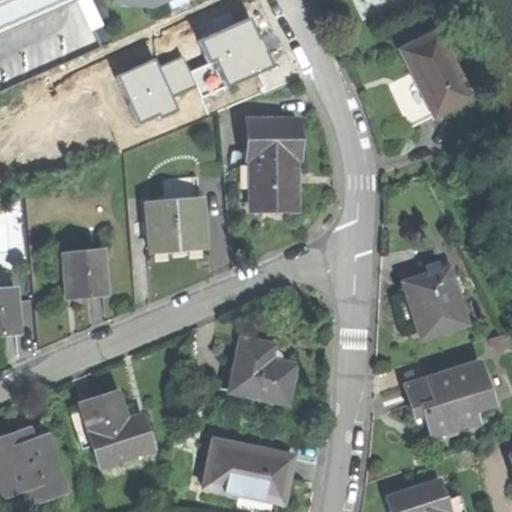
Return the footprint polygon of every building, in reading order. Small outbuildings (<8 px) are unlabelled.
[(2,0),(0,1),(0,32),(24,21),(14,0),(2,0)] [(80,0),(73,4),(85,31),(99,24),(87,0),(80,0)] [(394,106),(406,130),(465,99),(432,34),(398,51),(410,75),(384,88),(394,106)] [(250,211),(293,211),(294,160),(297,160),(297,142),(297,121),(247,121),(246,160),(251,160),(250,211)] [(161,180),(163,204),(198,202),(196,178),(161,180)] [(173,248),(200,247),(198,202),(163,204),(146,205),(149,249),(173,248)] [(83,298),(103,296),(100,252),(61,255),(64,299),(83,298)] [(420,339),(466,324),(448,269),(402,284),(412,316),(420,339)] [(0,334),(14,334),(12,289),(0,289),(0,334)] [(237,339),(227,395),(286,406),(294,366),(278,363),(281,348),(252,342),(237,339)] [(480,362),(404,388),(409,404),(413,416),(423,413),(431,435),(477,419),(473,409),(493,402),(480,362)] [(98,465),(149,449),(138,415),(124,419),(115,391),(96,397),(80,401),(83,410),(70,414),(80,448),(92,445),(98,465)] [(5,436),(0,437),(0,491),(1,495),(20,489),(25,504),(62,492),(43,436),(30,441),(26,428),(5,436)] [(200,488),(274,501),(276,489),(278,478),(285,479),(290,456),(209,441),(200,488)] [(449,511),(439,479),(384,497),(389,511),(449,511)]
